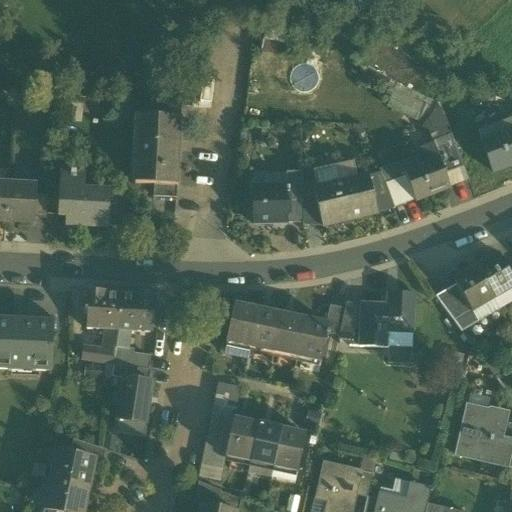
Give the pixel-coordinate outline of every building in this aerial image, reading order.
[(267,27),(264,41),(293,48),(296,33),(267,27)] [(293,48),(264,41),(261,53),(290,59),(293,48)] [(203,79),(200,103),(210,104),(213,80),(203,79)] [(426,126),(440,108),(399,86),(388,106),(426,126)] [(177,118),(181,118),(182,108),(135,104),(134,116),(138,116),(177,118)] [(434,146),(452,139),(440,108),(426,126),(434,146)] [(154,185),(174,186),(177,118),(138,116),(135,185),(154,185)] [(511,120),(495,127),(500,139),(511,134),(511,120)] [(511,134),(500,139),(495,127),(479,133),(484,145),(482,146),(494,174),(511,166),(511,134)] [(439,160),(446,176),(464,169),(452,139),(434,146),(437,153),(435,154),(438,161),(439,160)] [(416,154),(419,161),(421,167),(438,161),(435,154),(437,153),(434,146),(416,154)] [(439,160),(438,161),(421,167),(405,174),(406,178),(416,203),(451,189),(446,176),(439,160)] [(405,174),(421,167),(419,161),(402,168),(405,174)] [(318,189),(357,180),(353,164),(315,172),(317,182),(318,189)] [(405,174),(402,168),(381,176),(385,186),(406,178),(405,174)] [(469,182),(464,169),(446,176),(451,189),(469,182)] [(286,178),(287,189),(287,202),(303,202),(302,185),(302,173),(286,174),(286,178)] [(381,175),(369,178),(376,214),(394,210),(385,186),(381,176),(381,175)] [(66,224),(107,226),(107,225),(109,201),(109,196),(105,195),(105,194),(84,193),(85,177),(62,176),(60,216),(67,216),(66,224)] [(259,178),(260,189),(287,189),(286,178),(259,178)] [(377,216),(376,214),(369,178),(357,180),(318,189),(314,190),(316,199),(321,221),(322,228),(377,216)] [(394,210),(394,211),(416,203),(406,178),(385,186),(394,210)] [(302,185),(303,202),(316,199),(314,190),(318,189),(317,182),(302,185)] [(153,196),(177,197),(177,186),(174,186),(154,185),(153,196)] [(37,187),(6,186),(4,223),(36,225),(36,218),(37,195),(37,187)] [(287,224),(287,202),(287,189),(260,189),(253,189),(254,224),(270,223),(270,226),(287,226),(287,224)] [(36,218),(47,219),(48,196),(37,195),(36,218)] [(316,199),(303,202),(303,224),(321,221),(316,199)] [(107,225),(123,226),(124,213),(124,202),(109,201),(107,225)] [(287,224),(303,224),(303,202),(287,202),(287,224)] [(135,213),(124,213),(123,226),(134,226),(135,213)] [(498,256),(476,269),(495,300),(511,290),(511,279),(509,274),(498,256)] [(473,313),(495,300),(476,269),(454,282),(457,287),(471,311),(473,313)] [(436,299),(453,322),(471,311),(457,287),(436,299)] [(501,311),(511,304),(511,290),(495,300),(501,311)] [(106,332),(118,333),(120,297),(105,296),(105,295),(86,294),(85,310),(88,311),(87,331),(106,332)] [(359,348),(381,349),(381,333),(388,333),(412,334),(414,295),(395,294),(395,307),(386,307),(362,306),(359,347),(359,348)] [(386,294),(386,307),(395,307),(395,294),(386,294)] [(135,298),(120,297),(118,333),(131,333),(150,334),(151,313),(153,313),(154,297),(135,296),(135,298)] [(479,324),(501,311),(495,300),(473,313),(479,324)] [(226,345),(250,350),(258,311),(234,306),(226,345)] [(346,306),(345,310),(339,338),(338,342),(350,343),(350,347),(359,347),(362,306),(346,306)] [(327,335),(339,338),(345,310),(330,307),(326,325),(329,326),(327,335)] [(250,350),(273,355),(282,316),(258,311),(250,350)] [(462,335),(479,324),(473,313),(471,311),(453,322),(462,335)] [(273,355),(297,360),(305,321),(282,316),(273,355)] [(326,325),(305,321),(297,360),(321,365),(327,335),(329,326),(326,325)] [(0,371),(50,373),(53,324),(0,322),(0,371)] [(106,365),(113,366),(118,333),(106,332),(103,348),(100,351),(84,349),(82,361),(92,363),(106,365)] [(131,333),(118,333),(113,366),(114,366),(149,371),(151,358),(131,355),(129,351),(131,333)] [(412,334),(388,333),(387,349),(412,350),(412,334)] [(457,383),(464,356),(451,353),(444,379),(457,383)] [(105,383),(106,365),(92,363),(92,370),(85,370),(84,382),(105,383)] [(124,380),(149,384),(150,371),(149,371),(114,366),(112,378),(124,380)] [(118,421),(145,425),(149,398),(151,399),(154,385),(149,384),(124,380),(123,390),(127,395),(126,405),(120,409),(118,421)] [(217,395),(238,399),(240,390),(219,385),(217,395)] [(217,395),(214,407),(236,412),(238,399),(217,395)] [(468,406),(488,411),(490,401),(470,397),(468,406)] [(456,457),(506,468),(511,443),(501,440),(507,415),(488,411),(468,406),(456,457)] [(234,420),(236,412),(214,407),(212,419),(233,423),(234,420)] [(323,415),(308,412),(305,425),(320,429),(323,415)] [(231,435),(233,423),(212,419),(209,431),(231,435)] [(226,459),(250,464),(258,425),(234,420),(233,423),(231,435),(228,447),(226,459)] [(145,425),(118,421),(117,431),(143,435),(143,433),(144,433),(145,425)] [(282,430),(258,425),(250,464),(273,469),(282,430)] [(306,435),(282,430),(273,469),(297,475),(306,435)] [(228,447),(231,435),(209,431),(207,442),(228,447)] [(104,437),(102,450),(117,452),(118,439),(104,437)] [(226,459),(228,447),(207,442),(204,454),(226,459)] [(95,463),(103,465),(106,452),(102,450),(84,445),(80,458),(95,461),(95,463)] [(56,453),(50,482),(89,490),(95,463),(95,461),(80,458),(56,453)] [(226,459),(204,454),(202,466),(223,470),(226,459)] [(363,458),(359,473),(372,476),(375,461),(363,458)] [(47,467),(34,465),(31,478),(44,481),(47,467)] [(220,483),(223,470),(202,466),(199,478),(220,483)] [(326,511),(350,511),(353,502),(350,501),(351,496),(354,497),(359,474),(324,466),(317,500),(328,503),(326,511)] [(354,497),(366,499),(367,499),(372,476),(359,473),(359,474),(354,497)] [(395,481),(391,499),(407,502),(410,487),(411,484),(395,481)] [(84,511),(89,490),(50,482),(44,511),(45,511),(84,511)] [(200,506),(216,509),(221,492),(198,483),(193,505),(200,507),(200,506)] [(425,511),(426,507),(430,491),(410,487),(407,502),(391,499),(380,496),(378,502),(376,511),(425,511)] [(297,511),(300,498),(290,496),(286,511),(297,511)] [(326,511),(328,503),(317,500),(313,499),(310,511),(326,511)] [(376,511),(378,502),(367,499),(366,499),(363,511),(376,511)]
